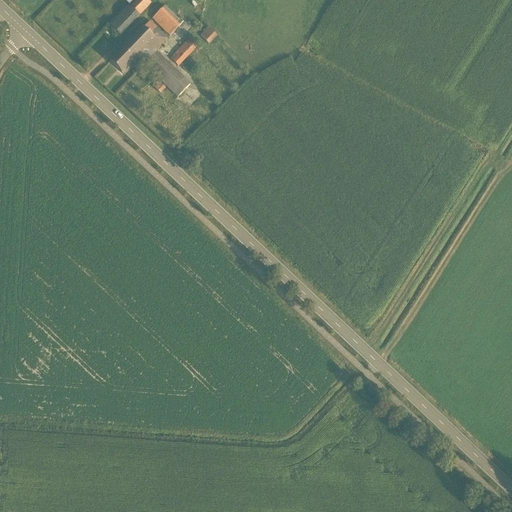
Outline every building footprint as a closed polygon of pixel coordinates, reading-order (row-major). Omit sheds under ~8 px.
[(129,6),(116,19),(109,26),(119,36),(139,16),(138,15),(150,3),(147,0),(136,0),(130,7),(129,6)] [(165,7),(153,21),(169,37),(182,23),(165,7)] [(208,27),(199,36),(208,45),(217,36),(208,27)] [(153,40),(142,29),(110,62),(122,73),(131,64),(137,70),(140,67),(142,64),(178,98),(190,85),(155,51),(166,39),(159,33),(153,40)] [(189,38),(170,59),(178,67),(198,46),(189,38)]
